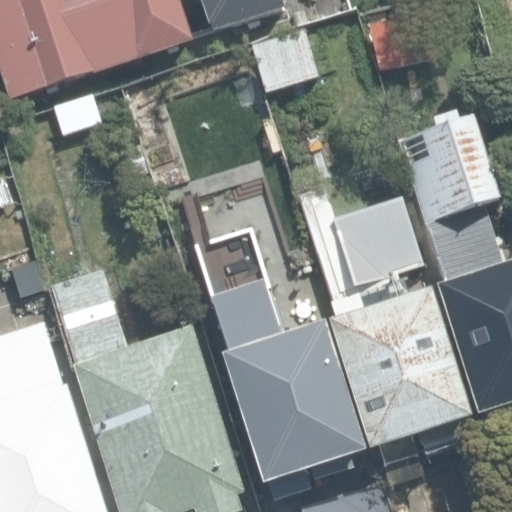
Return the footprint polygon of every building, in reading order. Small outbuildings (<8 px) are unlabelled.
[(191,49),(175,0),(0,0),(0,57),(15,105),(191,49)] [(282,0),(195,0),(207,38),(286,10),(282,0)] [(301,27),(245,44),(259,90),(315,73),(301,27)] [(511,255),(510,255),(469,113),(396,127),(486,418),(511,410),(511,255)] [(286,329),(259,225),(198,241),(262,484),(358,461),(321,323),(286,329)] [(244,511),(190,325),(126,340),(101,269),(54,285),(121,511),(244,511)] [(472,426),(427,288),(338,317),(383,455),(472,426)] [(98,511),(42,323),(0,335),(0,511),(98,511)] [(396,511),(387,483),(300,511),(396,511)]
